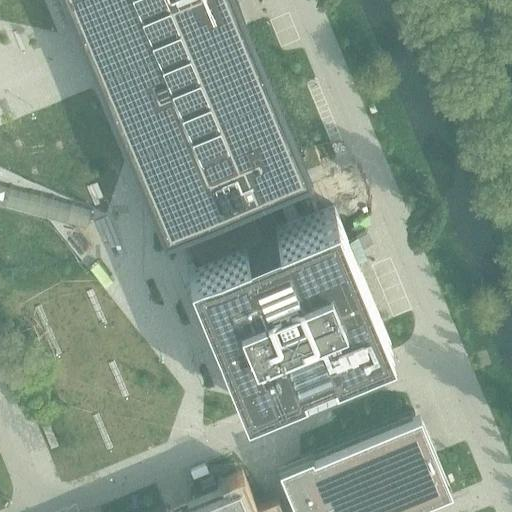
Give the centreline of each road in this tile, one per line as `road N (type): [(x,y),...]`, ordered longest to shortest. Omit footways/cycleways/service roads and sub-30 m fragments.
road 1 (unclassified): [(65,511),(448,354)]
road 2 (unclassified): [(448,354),(302,0)]
road 3 (unclassified): [(506,492),(448,354)]
